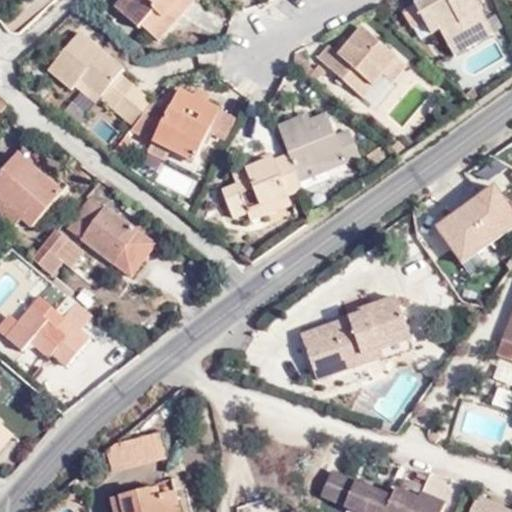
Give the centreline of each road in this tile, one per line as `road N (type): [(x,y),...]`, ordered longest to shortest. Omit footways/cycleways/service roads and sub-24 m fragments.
road 1 (residential): [(254,288),(0,83)]
road 2 (residential): [(254,288),(511,106)]
road 3 (residential): [(218,387),(511,484)]
road 4 (residential): [(9,511),(73,436),(165,360)]
road 5 (residential): [(369,0),(252,58)]
road 6 (residential): [(218,387),(238,462),(228,511)]
